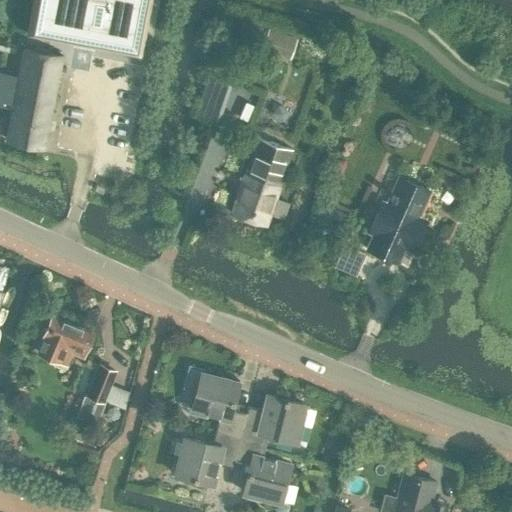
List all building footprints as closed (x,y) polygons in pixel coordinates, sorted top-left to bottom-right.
[(34,0),(28,33),(139,53),(148,0),(34,0)] [(290,59),(297,36),(266,28),(260,50),(290,59)] [(49,52),(41,50),(24,47),(18,75),(1,72),(0,71),(0,104),(12,107),(6,138),(44,146),(62,54),(49,52)] [(283,218),(288,202),(274,198),(291,148),(256,137),(231,213),(265,224),(269,214),(283,218)] [(374,233),(367,248),(396,261),(403,246),(413,250),(426,220),(417,216),(428,189),(399,176),(387,203),(381,201),(368,230),(374,233)] [(335,230),(343,212),(330,206),(322,224),(335,230)] [(82,355),(92,331),(52,314),(44,334),(41,335),(38,343),(39,346),(37,350),(66,362),(70,351),(82,355)] [(103,399),(115,370),(99,363),(86,393),(103,399)] [(246,411),(245,411),(231,407),(238,380),(203,372),(204,368),(188,363),(182,387),(196,390),(191,408),(218,415),(215,429),(240,435),(246,411)] [(315,409),(303,406),(304,403),(267,393),(263,408),(247,404),(245,411),(246,411),(240,435),(266,441),(268,433),(295,440),(299,423),(311,425),(315,409)] [(234,459),(240,435),(215,429),(211,443),(184,436),(175,473),(212,482),(217,462),(233,467),(235,460),(234,459)] [(291,501),(296,485),(284,482),(289,463),(262,456),(266,441),(240,435),(234,459),(235,460),(249,463),(243,490),(280,500),(280,498),(291,501)] [(358,437),(350,441),(348,442),(349,445),(354,455),(366,449),(361,438),(360,437),(360,436),(359,437),(358,437)] [(383,493),(378,511),(443,511),(446,501),(430,497),(431,497),(435,480),(403,472),(397,496),(383,493)] [(348,511),(350,507),(335,503),(333,511),(348,511)]
